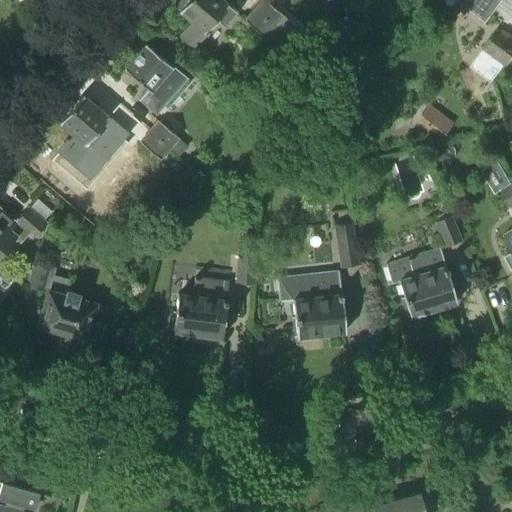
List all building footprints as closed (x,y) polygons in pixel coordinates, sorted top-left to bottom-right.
[(224,28),(236,13),(226,5),(220,0),(182,0),(175,8),(189,21),(174,37),(191,51),(205,34),(204,33),(215,20),(224,28)] [(284,17),(265,0),(263,0),(254,11),(255,12),(275,28),(284,17)] [(455,0),(486,23),(503,0),(455,0)] [(254,11),(245,21),(265,39),(275,28),(255,12),(254,11)] [(511,39),(499,30),(484,50),(483,49),(470,67),(491,83),(502,68),(505,65),(496,58),(511,39)] [(511,75),(511,39),(496,58),(505,65),(502,68),(511,75)] [(148,90),(146,92),(139,101),(156,115),(187,78),(170,63),(169,64),(144,43),(123,68),(148,90)] [(55,117),(73,133),(85,143),(107,117),(80,95),(70,107),(67,104),(55,117)] [(451,125),(428,108),(419,121),(441,137),(451,125)] [(149,132),(170,149),(178,157),(187,147),(179,139),(158,122),(149,132)] [(149,132),(140,142),(160,160),(170,149),(149,132)] [(511,209),(511,208),(511,183),(500,191),(511,209)] [(0,253),(14,238),(20,243),(29,232),(35,237),(46,224),(27,207),(13,222),(0,210),(0,253)] [(434,223),(443,248),(460,241),(451,217),(434,223)] [(333,227),(339,267),(358,265),(352,224),(333,227)] [(511,228),(503,234),(511,248),(511,252),(504,257),(511,271),(511,228)] [(399,281),(409,316),(456,303),(439,248),(385,264),(391,283),(399,281)] [(234,283),(253,284),(255,258),(235,256),(234,283)] [(93,320),(97,305),(98,303),(79,297),(80,293),(67,289),(70,279),(54,274),(56,268),(52,267),(35,262),(28,287),(43,292),(42,293),(46,295),(37,325),(84,339),(85,337),(96,340),(101,323),(93,320)] [(345,332),(338,275),(338,270),(278,276),(281,304),(292,303),(296,337),(345,332)] [(173,332),(221,338),(228,281),(194,277),(192,295),(177,292),(173,332)] [(0,483),(0,482),(0,511),(20,511),(22,506),(34,509),(38,493),(0,482),(0,483)] [(424,511),(419,492),(371,506),(372,511),(424,511)]
